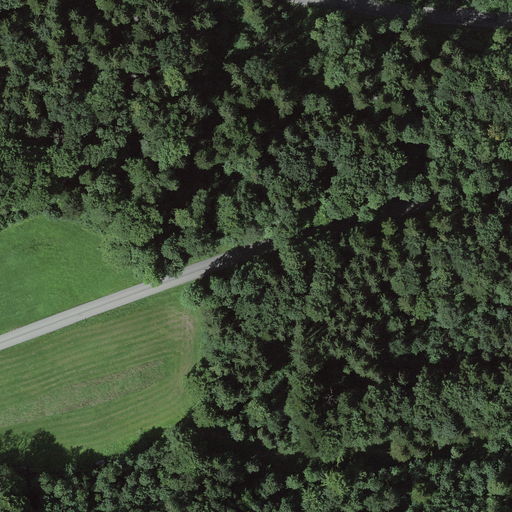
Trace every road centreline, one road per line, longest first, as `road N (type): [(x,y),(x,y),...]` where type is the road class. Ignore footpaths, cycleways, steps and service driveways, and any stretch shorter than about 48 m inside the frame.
road 1 (tertiary): [(0,342),(252,251),(511,180)]
road 2 (track): [(511,418),(454,447),(273,456),(205,430),(181,398)]
road 3 (tertiary): [(511,18),(325,0)]
